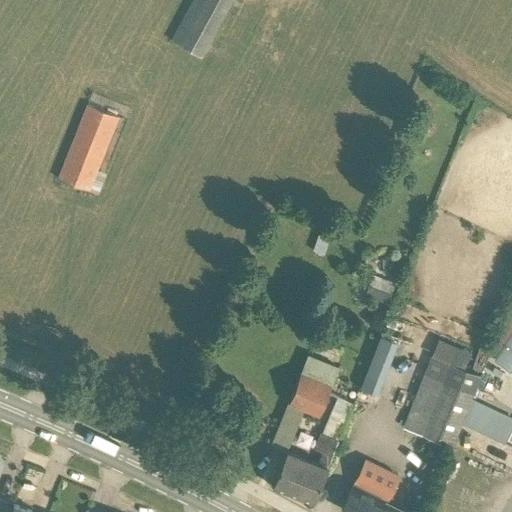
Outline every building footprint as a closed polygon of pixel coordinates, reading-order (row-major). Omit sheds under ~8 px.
[(189,0),(171,44),(203,57),(226,0),(189,0)] [(87,192),(119,119),(89,106),(57,179),(87,192)] [(386,304),(394,284),(374,276),(366,296),(386,304)] [(511,328),(494,357),(511,368),(511,328)] [(357,389),(376,394),(393,340),(375,334),(357,389)] [(479,376),(430,357),(403,427),(452,446),(479,376)] [(270,446),(281,450),(285,452),(302,410),(287,403),(270,446)] [(273,486),(297,496),(314,503),(339,440),(322,433),(315,450),(323,453),(319,464),(287,451),(273,486)] [(398,476),(377,465),(373,474),(361,468),(341,509),(346,511),(406,511),(386,502),(398,476)]
